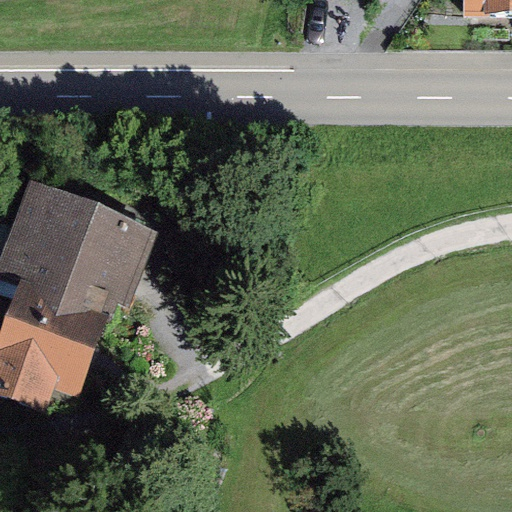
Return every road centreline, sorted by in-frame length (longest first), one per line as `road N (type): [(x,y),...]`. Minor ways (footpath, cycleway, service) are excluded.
road 1 (unclassified): [(511,226),(475,230),(391,263),(223,371),(81,442),(0,438)]
road 2 (tertiary): [(511,99),(0,101)]
